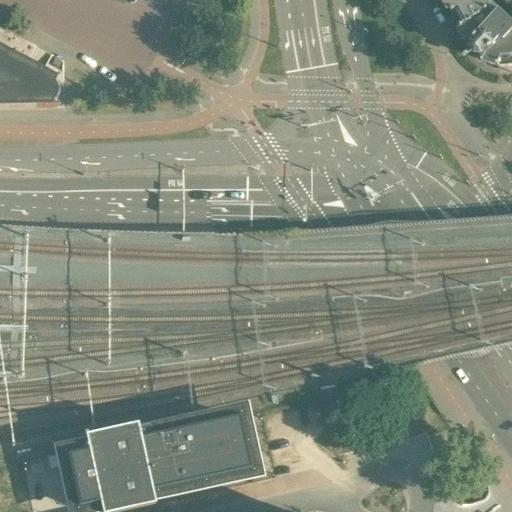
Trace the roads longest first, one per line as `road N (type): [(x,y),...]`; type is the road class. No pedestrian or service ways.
road 1 (primary): [(0,199),(347,195)]
road 2 (primary): [(347,195),(511,436)]
road 3 (primary): [(267,149),(0,158)]
road 4 (primary): [(511,352),(398,172)]
road 5 (secondary): [(398,172),(369,100),(345,0)]
road 6 (residential): [(421,511),(422,485),(400,467),(306,499)]
road 7 (residential): [(154,56),(27,0)]
